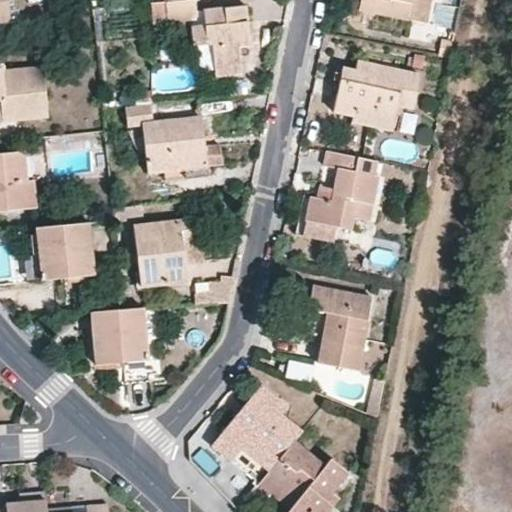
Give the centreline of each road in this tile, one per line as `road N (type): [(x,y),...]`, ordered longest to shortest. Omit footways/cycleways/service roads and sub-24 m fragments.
road 1 (residential): [(131,465),(236,345),(307,0)]
road 2 (residential): [(0,338),(102,440)]
